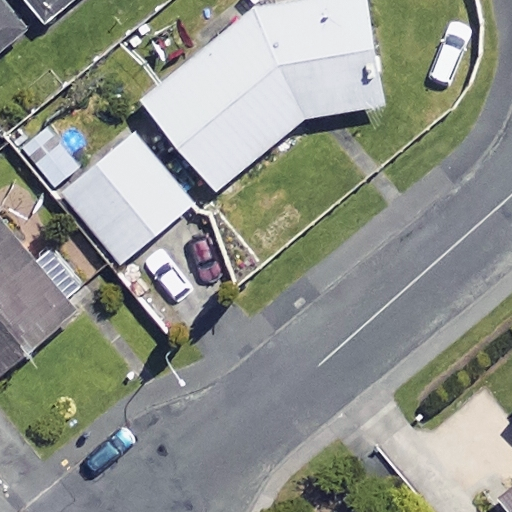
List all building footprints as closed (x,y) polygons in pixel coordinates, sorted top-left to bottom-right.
[(0,0),(0,47),(28,24),(8,0),(0,0)] [(34,0),(46,13),(61,0),(34,0)] [(382,97),(365,0),(256,0),(139,90),(210,183),(307,109),(382,97)] [(194,192),(136,121),(90,159),(55,116),(27,139),(121,253),(194,192)] [(26,255),(0,223),(0,358),(85,287),(45,239),(26,255)] [(511,477),(499,488),(511,503),(511,477)]
